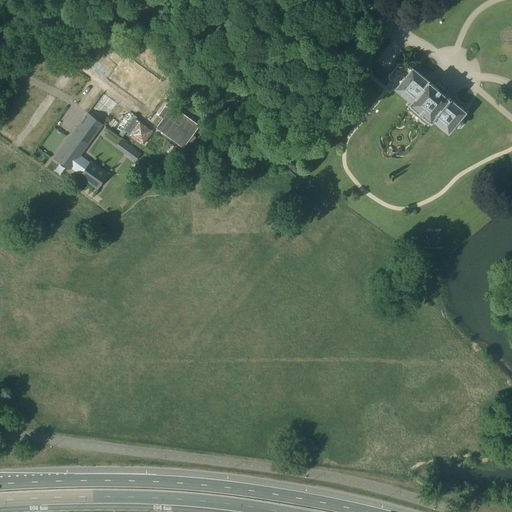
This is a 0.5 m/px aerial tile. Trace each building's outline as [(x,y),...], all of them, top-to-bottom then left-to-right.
[(409,104),(432,123),(434,121),(449,134),(467,113),(450,99),(451,98),(430,80),(429,82),(413,68),(395,89),(410,102),(409,104)] [(85,155),(105,128),(108,123),(110,124),(122,108),(100,92),(89,108),(91,109),(56,156),(73,169),(76,166),(83,171),(80,175),(87,180),(86,181),(96,188),(107,174),(90,161),(91,159),(85,155)] [(163,119),(156,128),(183,148),(200,126),(172,106),(170,109),(166,106),(158,116),(163,119)] [(135,115),(123,128),(142,145),(154,132),(135,115)] [(121,141),(116,148),(135,162),(140,155),(121,141)] [(426,247),(443,247),(442,229),(426,230),(426,247)]
